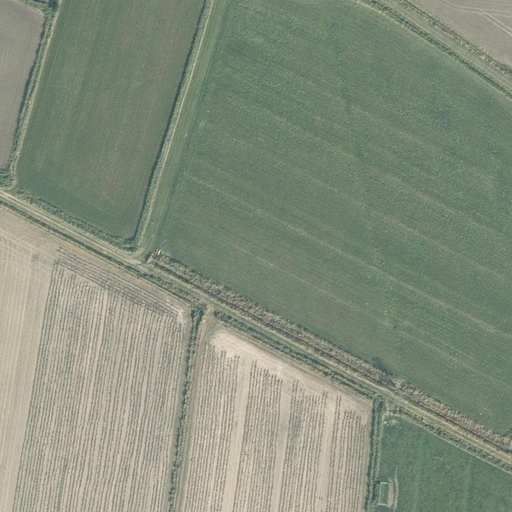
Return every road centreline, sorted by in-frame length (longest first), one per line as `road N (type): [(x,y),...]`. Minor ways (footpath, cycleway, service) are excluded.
road 1 (track): [(383,0),(511,87)]
road 2 (track): [(0,192),(136,264)]
